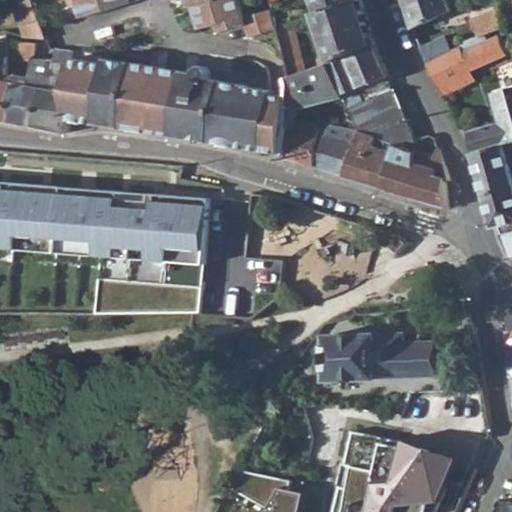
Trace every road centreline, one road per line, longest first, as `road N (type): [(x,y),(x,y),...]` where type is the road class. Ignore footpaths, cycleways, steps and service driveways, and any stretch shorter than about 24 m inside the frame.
road 1 (residential): [(0,131),(177,152),(473,237)]
road 2 (residential): [(319,511),(343,406),(510,446)]
road 3 (residential): [(473,237),(469,192),(449,138),(396,50),(381,0)]
road 4 (residential): [(510,446),(489,311)]
